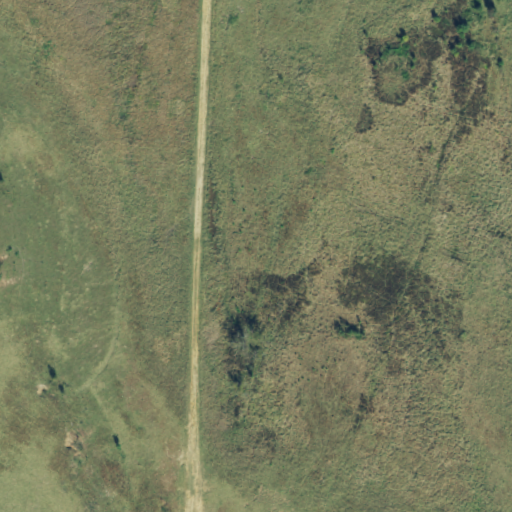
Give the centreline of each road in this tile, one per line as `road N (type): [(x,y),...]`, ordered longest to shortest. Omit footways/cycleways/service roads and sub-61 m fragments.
road 1 (track): [(203,0),(189,511)]
road 2 (track): [(0,24),(45,98),(73,123),(94,125),(127,105),(217,0)]
